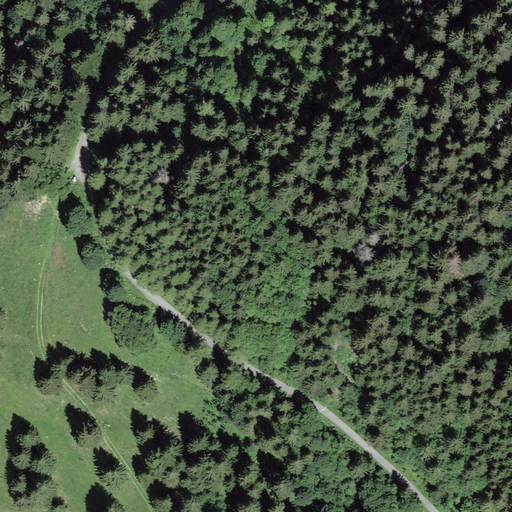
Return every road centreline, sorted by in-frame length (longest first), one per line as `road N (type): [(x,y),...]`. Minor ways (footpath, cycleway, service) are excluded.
road 1 (unclassified): [(433,511),(319,407),(230,357),(146,292),(109,243),(87,171),(87,124),(111,73),(165,0)]
road 2 (track): [(154,511),(41,345),(41,289),(58,201),(68,167),(86,158)]
